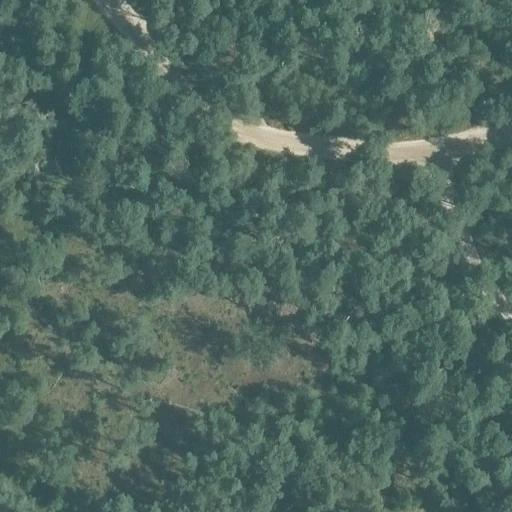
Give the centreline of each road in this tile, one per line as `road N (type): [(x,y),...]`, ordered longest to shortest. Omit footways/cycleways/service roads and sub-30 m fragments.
road 1 (track): [(110,0),(208,116),(242,134),(330,151),(390,152),(511,135)]
road 2 (track): [(0,305),(16,248),(57,166),(100,0)]
road 3 (track): [(511,313),(476,269),(442,147)]
